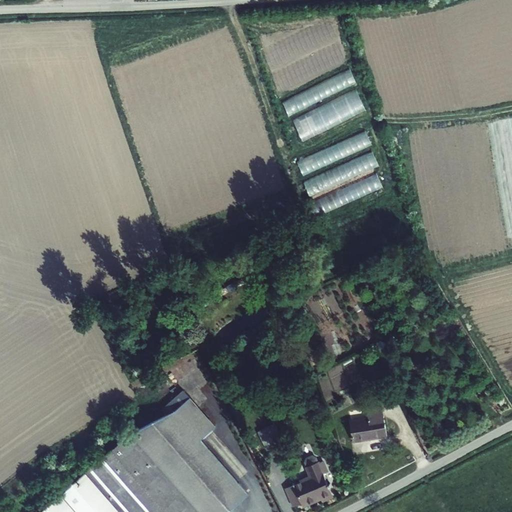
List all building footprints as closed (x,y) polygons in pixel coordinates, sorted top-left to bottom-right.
[(354,70),(284,99),(290,112),(359,84),(354,70)] [(347,93),(353,114),(366,111),(361,90),(347,93)] [(304,171),(375,147),(370,133),(300,157),(304,171)] [(311,194),(382,166),(376,151),(306,179),(311,194)] [(380,173),(327,195),(333,208),(385,187),(380,173)] [(372,363),(380,383),(388,379),(381,360),(372,363)] [(241,511),(257,499),(211,443),(226,431),(202,402),(185,415),(142,436),(99,470),(142,511),(241,511)] [(388,437),(383,407),(367,411),(369,419),(351,423),(354,443),(388,437)] [(269,450),(287,443),(279,423),(261,431),(269,450)] [(300,505),(302,508),(320,501),(324,502),(330,500),(331,496),(329,490),(331,489),(329,486),(327,486),(323,476),(327,474),(322,463),(318,464),(318,463),(317,464),(315,460),(312,458),(307,460),(305,464),(307,468),(306,468),(310,478),(293,485),(293,486),(285,489),(293,508),(300,505)] [(142,511),(99,470),(49,511),(142,511)]
